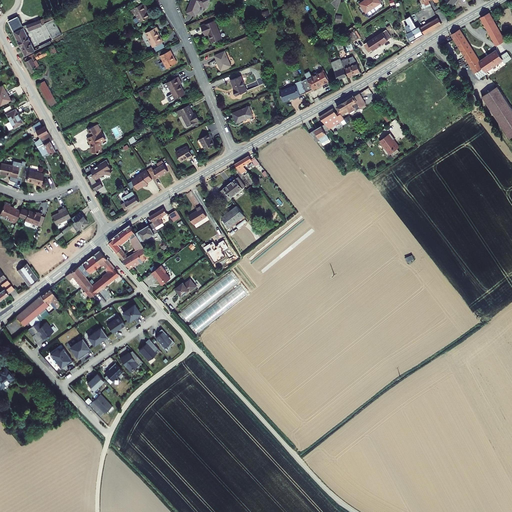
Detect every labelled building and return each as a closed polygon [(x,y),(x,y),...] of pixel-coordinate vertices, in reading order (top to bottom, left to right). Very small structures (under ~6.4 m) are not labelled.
[(206,7),(209,0),(193,0),(192,2),(191,2),(187,12),(196,15),(201,5),(206,7)] [(381,2),(379,0),(365,0),(361,3),(366,11),(381,2)] [(422,0),(427,8),(430,12),(435,9),(433,5),(430,0),(422,0)] [(133,11),(135,14),(137,13),(142,23),(152,18),(149,12),(150,11),(147,4),(133,11)] [(430,12),(427,8),(417,14),(415,16),(414,16),(417,20),(418,20),(427,14),(428,15),(431,13),(430,12)] [(490,12),(481,17),(498,43),(506,38),(492,15),(490,12)] [(8,22),(13,33),(23,54),(25,56),(28,55),(34,51),(25,31),(35,27),(44,23),(52,40),(39,47),(40,48),(53,42),(63,37),(55,20),(53,15),(37,21),(34,22),(23,27),(18,17),(8,22)] [(417,27),(410,15),(406,18),(409,23),(417,38),(424,34),(420,28),(419,26),(417,27)] [(438,17),(420,28),(424,34),(430,30),(442,23),(439,18),(438,17)] [(205,35),(209,33),(213,42),(222,38),(215,20),(201,26),(205,35)] [(407,34),(411,41),(416,38),(417,38),(409,23),(406,24),(407,25),(406,26),(409,33),(407,34)] [(147,34),(154,48),(164,43),(159,33),(160,32),(158,28),(147,34)] [(502,49),(498,51),(482,62),(460,29),(451,35),(454,39),(476,72),(484,67),(486,70),(503,59),(506,63),(510,60),(504,53),(502,49)] [(360,37),(356,30),(349,34),(353,41),(360,37)] [(360,45),(365,53),(388,40),(383,32),(360,45)] [(339,45),(343,53),(347,51),(343,43),(339,45)] [(29,70),(31,74),(44,68),(42,65),(40,66),(37,60),(35,61),(34,59),(37,57),(39,59),(50,54),(51,55),(58,52),(54,46),(41,53),(33,54),(23,58),(29,70)] [(167,66),(176,62),(173,56),(174,56),(172,50),(161,55),(167,66)] [(215,55),(218,63),(220,62),(223,69),(231,66),(225,51),(215,55)] [(356,58),(351,60),(358,76),(365,73),(356,58)] [(342,60),(333,64),(341,83),(350,78),(347,70),(346,68),(344,64),(343,62),(342,60)] [(353,78),(358,76),(351,60),(346,63),(344,64),(346,68),(347,70),(349,70),(353,78)] [(312,89),(314,92),(330,83),(324,73),(313,79),(313,78),(308,81),(309,82),(310,85),(309,85),(310,89),(312,89)] [(511,74),(495,85),(507,103),(511,99),(511,74)] [(179,76),(164,84),(166,89),(170,87),(173,92),(165,96),(169,103),(185,94),(180,84),(182,83),(179,76)] [(231,80),(233,87),(234,86),(235,90),(234,90),(236,95),(247,91),(241,76),(231,80)] [(57,103),(45,81),(38,84),(50,107),(57,103)] [(310,85),(309,82),(304,84),(308,95),(314,92),(312,89),(310,89),(309,85),(310,85)] [(299,88),(282,94),(286,104),(302,97),(308,95),(304,84),(303,83),(298,86),(299,88)] [(511,99),(507,103),(495,85),(486,91),(487,93),(495,107),(511,133),(511,132),(511,99)] [(0,87),(0,107),(11,101),(3,86),(0,87)] [(358,93),(337,107),(340,112),(342,116),(348,112),(349,113),(354,109),(355,111),(365,105),(367,108),(372,104),(366,94),(361,98),(358,93)] [(200,121),(196,114),(193,115),(189,106),(178,111),(180,116),(182,115),(188,127),(200,121)] [(233,113),(237,122),(245,118),(245,119),(254,116),(250,106),(233,113)] [(9,131),(14,129),(24,124),(16,109),(5,114),(10,122),(5,125),(9,131)] [(347,124),(342,116),(340,112),(336,114),(333,109),(321,117),(326,123),(329,129),(341,122),(344,126),(347,124)] [(37,147),(45,143),(46,143),(50,142),(51,141),(44,126),(42,127),(40,122),(35,125),(32,127),(39,137),(40,139),(34,142),(37,147)] [(309,132),(316,144),(320,142),(323,147),(331,142),(326,134),(328,133),(326,130),(328,129),(325,123),(309,132)] [(90,136),(88,138),(89,141),(88,142),(90,148),(92,154),(99,154),(100,152),(102,152),(101,144),(102,142),(106,141),(106,138),(102,131),(98,124),(87,130),(90,136)] [(390,133),(381,140),(382,142),(381,143),(385,147),(385,146),(390,152),(391,152),(394,156),(400,151),(397,147),(399,146),(396,142),(395,143),(393,140),(395,139),(390,133)] [(200,139),(205,150),(214,145),(211,138),(212,138),(210,134),(200,139)] [(55,152),(50,142),(46,143),(45,143),(40,145),(39,146),(37,147),(43,157),(55,152)] [(177,152),(182,162),(190,158),(190,159),(194,157),(188,146),(177,152)] [(250,156),(235,166),(242,175),(248,171),(250,170),(247,164),(253,160),(252,159),(250,156)] [(152,172),(155,178),(168,170),(163,160),(157,164),(160,167),(154,170),(152,167),(149,168),(152,172)] [(3,161),(0,171),(12,174),(12,175),(18,177),(21,167),(15,165),(15,164),(3,161)] [(106,161),(90,169),(91,174),(87,177),(91,186),(96,183),(95,180),(105,175),(110,176),(112,172),(111,166),(108,164),(106,161)] [(36,185),(39,186),(41,187),(44,174),(29,170),(27,182),(34,184),(36,185)] [(153,180),(146,170),(137,175),(138,176),(131,180),(133,186),(137,191),(143,187),(142,185),(145,183),(146,185),(153,180)] [(243,189),(236,180),(218,192),(225,201),(243,189)] [(96,183),(91,186),(95,191),(102,187),(99,182),(96,183)] [(132,192),(122,198),(124,202),(121,204),(125,211),(138,202),(132,192)] [(9,221),(15,224),(19,218),(19,217),(19,216),(21,210),(11,206),(12,204),(5,201),(0,214),(0,215),(10,220),(9,221)] [(207,216),(201,206),(197,208),(198,210),(188,216),(194,224),(207,216)] [(56,226),(71,218),(69,214),(66,207),(58,210),(59,212),(51,216),(56,226)] [(163,207),(149,215),(154,223),(157,228),(164,224),(160,218),(162,217),(162,215),(166,212),(163,207)] [(235,207),(224,215),(231,225),(242,217),(235,207)] [(37,213),(29,210),(22,208),(21,210),(19,216),(19,217),(25,220),(24,221),(25,221),(24,224),(25,225),(25,226),(26,226),(27,226),(28,227),(30,226),(31,225),(31,224),(32,224),(33,224),(41,227),(45,217),(41,216),(41,214),(38,212),(37,213)] [(172,219),(180,215),(176,208),(168,213),(172,219)] [(89,224),(81,211),(71,218),(74,223),(54,238),(56,240),(75,227),(78,232),(89,224)] [(231,225),(224,215),(219,218),(226,228),(231,225)] [(141,243),(159,232),(157,228),(154,223),(135,235),(141,243)] [(138,252),(145,247),(141,243),(135,235),(130,229),(110,244),(117,254),(121,251),(117,245),(127,238),(138,252)] [(228,246),(223,238),(218,242),(219,243),(218,243),(219,244),(216,246),(213,241),(204,247),(207,252),(208,251),(215,262),(225,255),(222,250),(228,246)] [(127,258),(123,261),(130,268),(138,263),(140,263),(142,262),(142,260),(149,256),(145,247),(138,252),(127,258)] [(72,280),(84,294),(89,300),(119,276),(97,253),(69,275),(64,279),(68,283),(72,280)] [(412,255),(405,258),(407,264),(414,260),(412,255)] [(39,279),(27,264),(23,267),(18,271),(28,287),(39,279)] [(169,279),(164,272),(165,272),(160,265),(156,268),(152,272),(150,273),(154,277),(155,277),(162,285),(169,279)] [(4,274),(9,281),(18,274),(13,267),(4,274)] [(0,302),(9,296),(8,294),(14,290),(0,269),(0,284),(1,285),(2,288),(0,290),(0,302)] [(249,294),(232,272),(178,314),(196,335),(249,294)] [(189,291),(183,284),(177,289),(176,287),(168,294),(175,302),(178,299),(179,299),(189,291)] [(51,310),(52,311),(58,308),(54,303),(57,300),(50,291),(36,301),(12,318),(15,321),(22,330),(28,325),(31,328),(37,323),(46,316),(44,314),(35,321),(34,320),(46,310),(46,309),(49,306),(52,309),(51,310)] [(140,314),(134,306),(131,308),(130,307),(125,310),(126,311),(123,314),(129,322),(136,317),(136,318),(140,314)] [(125,325),(119,317),(107,326),(113,334),(120,328),(121,329),(125,325)] [(41,328),(37,323),(31,328),(29,330),(34,336),(37,334),(44,343),(48,339),(48,338),(51,335),(47,330),(48,329),(45,325),(41,328)] [(107,338),(100,329),(87,339),(94,347),(101,341),(102,342),(107,338)] [(168,347),(172,343),(167,338),(165,335),(160,329),(156,333),(158,335),(154,338),(163,348),(166,345),(168,347)] [(89,350),(81,339),(77,342),(78,343),(70,350),(77,360),(82,356),(81,356),(89,350)] [(155,352),(158,350),(148,339),(145,342),(146,344),(138,351),(147,362),(156,354),(155,352)] [(72,362),(62,350),(58,353),(57,351),(49,357),(53,362),(54,361),(60,369),(64,366),(65,367),(72,362)] [(141,363),(131,352),(123,357),(123,356),(119,359),(124,368),(128,372),(131,369),(132,370),(135,367),(136,367),(141,363)] [(124,371),(116,363),(108,369),(109,371),(106,374),(113,381),(124,371)] [(0,379),(5,385),(13,378),(5,368),(4,369),(3,367),(0,369),(0,370),(1,372),(0,372),(0,379)] [(104,381),(97,373),(87,382),(94,390),(104,381)] [(111,408),(99,397),(92,404),(95,407),(104,416),(111,408)] [(68,427),(76,422),(74,417),(65,422),(68,427)]
